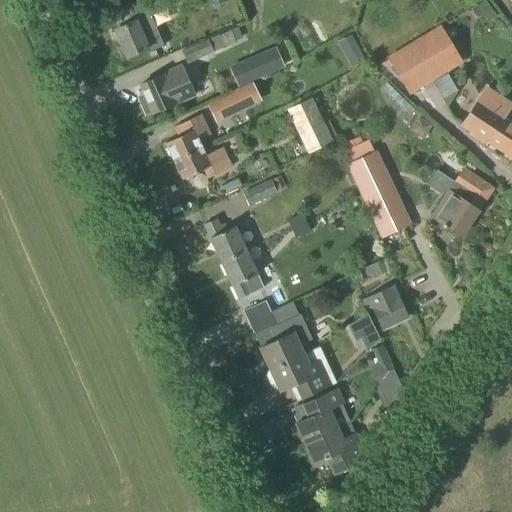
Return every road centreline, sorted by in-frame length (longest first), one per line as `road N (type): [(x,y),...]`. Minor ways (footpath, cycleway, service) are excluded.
road 1 (tertiary): [(261,511),(37,0)]
road 2 (unclassified): [(343,511),(511,266)]
